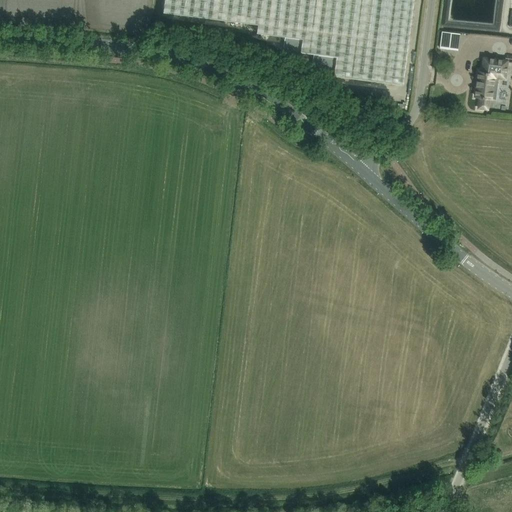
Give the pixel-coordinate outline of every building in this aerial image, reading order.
[(165,0),(164,12),(258,24),(257,33),(302,39),(301,52),(336,57),(334,75),(334,76),(402,85),(413,0),(165,0)] [(458,50),(460,34),(441,31),(439,48),(458,50)] [(287,50),(300,52),(301,39),(285,37),(283,47),(287,50)] [(312,66),(333,69),(335,57),(314,54),(312,66)] [(506,61),(485,59),(483,72),(479,71),(477,89),(475,90),(474,94),(476,95),(476,97),(480,97),(479,108),(487,109),(488,98),(490,98),(491,90),(496,90),(498,74),(504,75),(506,61)]
